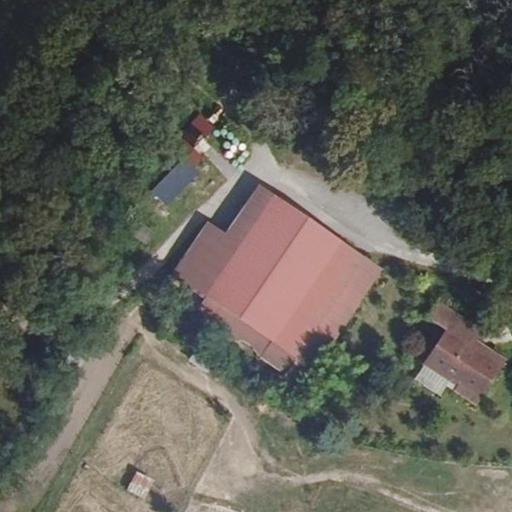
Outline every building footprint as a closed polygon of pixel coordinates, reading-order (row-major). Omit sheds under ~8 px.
[(200,111),(173,140),(187,153),(152,190),(166,204),(208,159),(195,147),(215,126),(200,111)] [(305,369),(368,267),(257,198),(195,300),(305,369)] [(468,330),(422,302),(412,319),(433,332),(457,348),(468,330)] [(462,408),(492,359),(471,346),(467,353),(457,348),(433,332),(410,367),(445,389),(442,395),(462,408)] [(134,477),(128,491),(147,500),(153,485),(134,477)]
